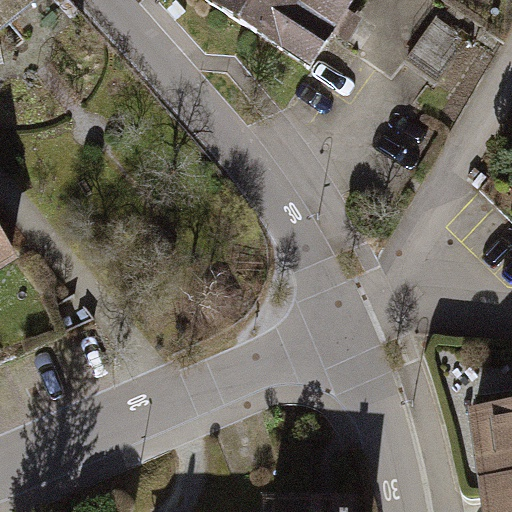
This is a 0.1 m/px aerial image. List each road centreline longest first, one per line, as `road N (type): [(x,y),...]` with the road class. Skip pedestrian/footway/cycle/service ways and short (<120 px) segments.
road 1 (residential): [(105,0),(242,166),(351,333)]
road 2 (residential): [(0,477),(351,333)]
road 3 (residential): [(351,333),(405,511)]
